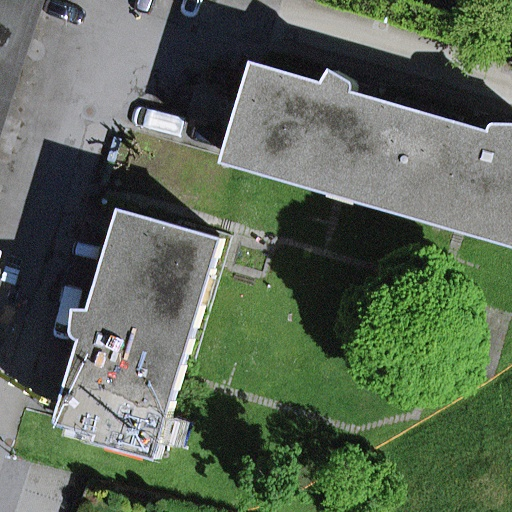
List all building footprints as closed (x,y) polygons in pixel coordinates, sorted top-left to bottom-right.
[(0,0),(0,136),(44,0),(0,0)] [(339,72),(332,85),(261,65),(233,162),(269,173),(273,158),(304,167),(299,181),(336,192),(340,178),(371,187),(366,201),(435,221),(439,207),(470,216),(466,230),(504,241),(508,227),(511,227),(511,126),(504,126),(498,134),(360,93),(359,84),(348,78),(339,72)] [(269,173),(299,181),(304,167),(273,158),(269,173)] [(336,192),(366,201),(371,187),(340,178),(336,192)] [(435,221),(466,230),(470,216),(439,207),(435,221)] [(227,240),(129,212),(99,314),(85,312),(82,332),(91,341),(66,424),(108,436),(112,430),(166,446),(207,307),(193,303),(202,272),(216,277),(227,240)] [(193,303),(207,307),(216,277),(202,272),(193,303)] [(163,461),(166,446),(112,430),(108,436),(104,444),(163,461)]
